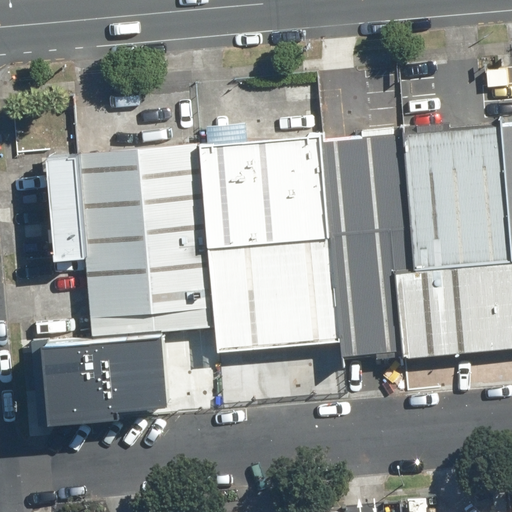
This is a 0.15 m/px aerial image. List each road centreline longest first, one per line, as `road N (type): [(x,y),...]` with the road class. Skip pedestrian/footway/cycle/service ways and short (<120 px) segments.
road 1 (residential): [(511,430),(0,478)]
road 2 (secondary): [(0,27),(282,2)]
